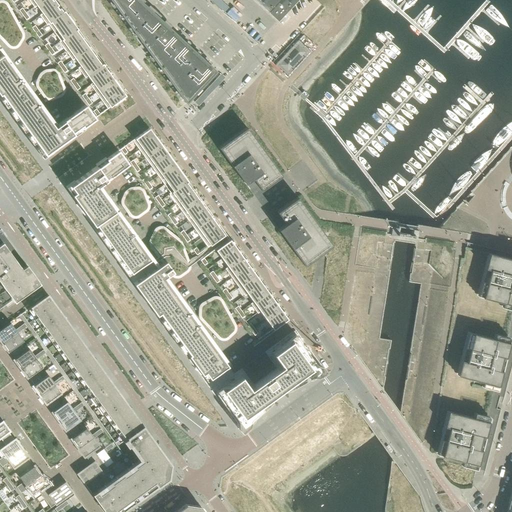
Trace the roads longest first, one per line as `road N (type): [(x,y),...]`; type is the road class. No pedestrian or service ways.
road 1 (residential): [(14,199),(153,392),(231,457)]
road 2 (residential): [(348,370),(180,140)]
road 3 (unclassified): [(180,140),(256,56),(192,0)]
road 4 (residential): [(180,140),(75,0)]
road 5 (residential): [(434,511),(419,472),(348,370)]
road 6 (residential): [(231,457),(348,370)]
